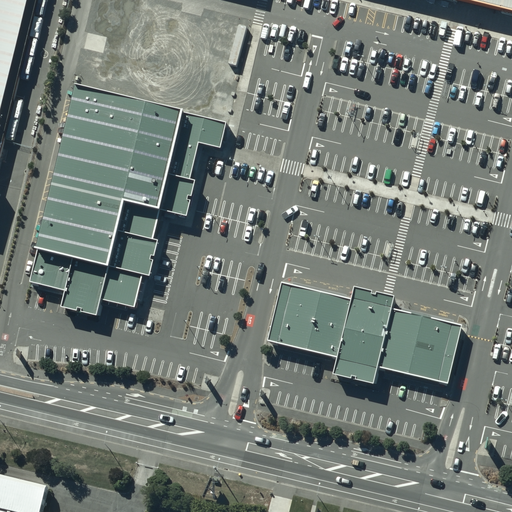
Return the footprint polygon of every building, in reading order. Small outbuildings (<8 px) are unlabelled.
[(0,0),(0,120),(29,0),(0,0)] [(511,0),(453,0),(511,14),(511,0)] [(187,222),(196,185),(191,184),(200,147),(222,153),(228,128),(79,93),(32,289),(69,297),(65,313),(101,321),(105,305),(138,313),(145,282),(153,283),(162,246),(155,245),(162,216),(187,222)] [(284,286),(271,342),(341,359),(336,377),(376,386),(380,370),(450,386),(464,328),(394,311),(397,298),(387,296),(356,289),(353,302),(284,286)] [(0,511),(41,511),(47,488),(0,476),(0,511)]
